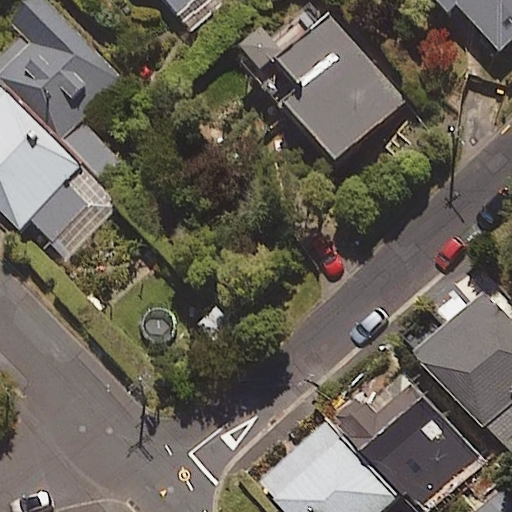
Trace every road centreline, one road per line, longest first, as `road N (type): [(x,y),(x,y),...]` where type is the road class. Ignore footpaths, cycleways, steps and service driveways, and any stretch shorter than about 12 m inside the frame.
road 1 (residential): [(159,486),(511,165)]
road 2 (residential): [(0,320),(102,426)]
